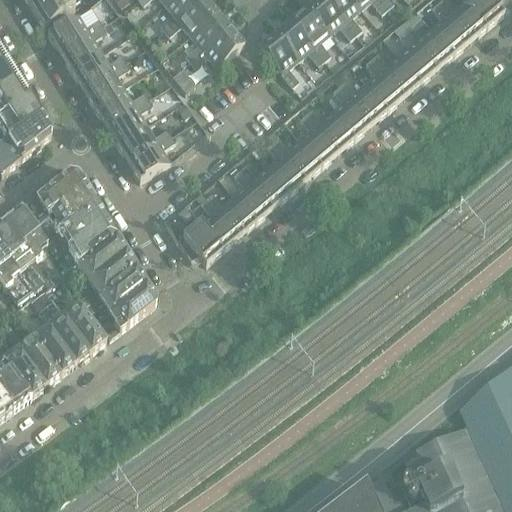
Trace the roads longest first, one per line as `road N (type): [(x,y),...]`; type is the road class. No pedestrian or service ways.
road 1 (residential): [(511,38),(190,312)]
road 2 (secondary): [(295,511),(511,343)]
road 3 (residential): [(190,312),(0,454)]
road 4 (residential): [(131,220),(216,155),(225,128),(269,91)]
road 5 (residential): [(82,143),(0,4)]
